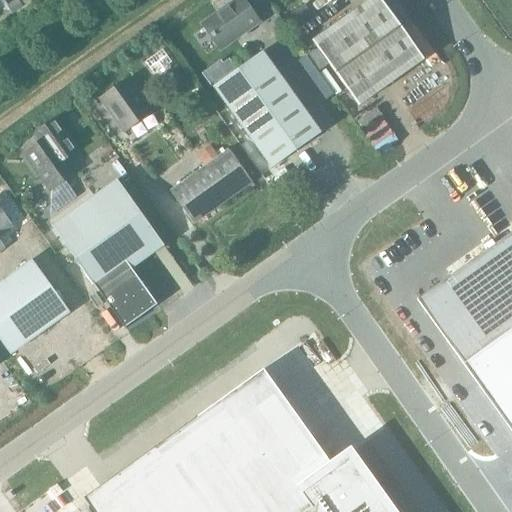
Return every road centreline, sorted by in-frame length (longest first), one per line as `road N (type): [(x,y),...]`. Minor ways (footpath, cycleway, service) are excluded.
road 1 (unclassified): [(0,468),(310,249)]
road 2 (unclassified): [(493,511),(310,249)]
road 3 (unclassified): [(310,249),(511,102)]
